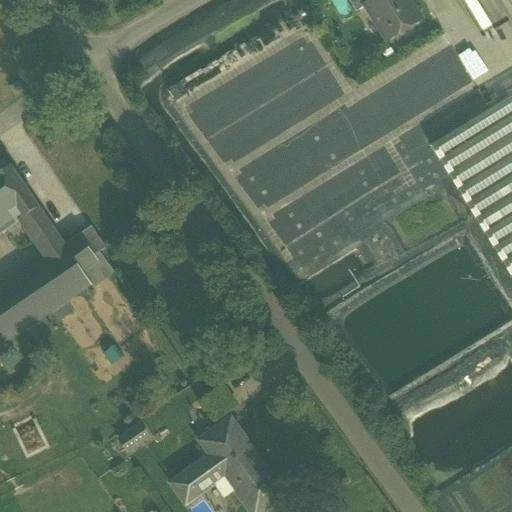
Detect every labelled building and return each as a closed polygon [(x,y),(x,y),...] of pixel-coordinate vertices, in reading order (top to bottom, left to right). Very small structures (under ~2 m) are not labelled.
[(347,0),(356,14),(366,8),(365,7),(376,0),(347,0)] [(420,23),(405,0),(376,0),(365,7),(366,8),(387,42),(420,23)] [(254,44),(168,87),(179,108),(237,79),(234,73),(262,60),(254,44)] [(511,96),(429,147),(511,281),(511,96)] [(34,239),(50,228),(10,169),(0,175),(0,348),(31,328),(47,317),(106,276),(94,258),(104,250),(90,229),(0,290),(0,233),(20,220),(34,239)] [(225,383),(199,403),(215,425),(241,405),(225,383)] [(130,453),(154,439),(144,421),(120,436),(130,453)] [(230,422),(200,443),(211,458),(171,486),(185,506),(233,472),(240,481),(232,487),(249,511),(264,511),(274,505),(262,488),(272,481),(230,422)]
